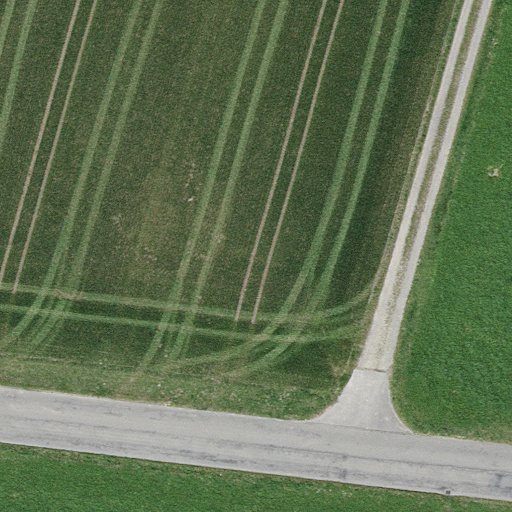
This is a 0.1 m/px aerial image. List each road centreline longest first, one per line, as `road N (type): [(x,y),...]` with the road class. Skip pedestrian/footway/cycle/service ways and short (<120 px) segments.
road 1 (unclassified): [(511,476),(0,417)]
road 2 (track): [(336,456),(373,361),(475,0)]
